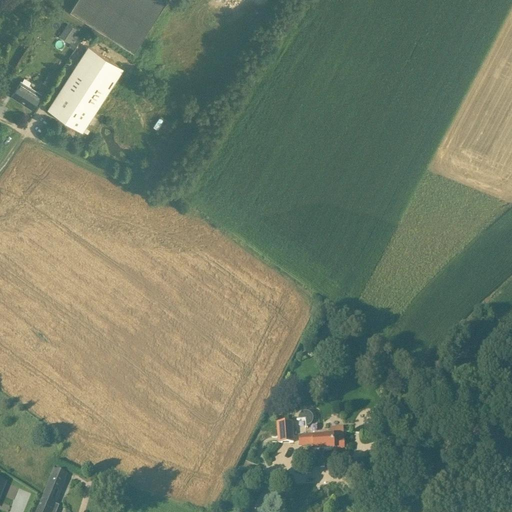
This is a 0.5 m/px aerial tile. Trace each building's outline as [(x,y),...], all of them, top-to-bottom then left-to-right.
[(76,0),(70,9),(134,51),(166,0),(76,0)] [(68,23),(59,36),(68,43),(77,30),(68,23)] [(82,130),(122,69),(88,47),(48,108),(82,130)] [(41,94),(21,81),(12,95),(31,108),(41,94)] [(299,412),(297,422),(311,425),(313,415),(299,412)] [(292,422),(276,423),(278,445),(294,443),(292,422)] [(314,435),(299,436),(299,447),(313,446),(313,451),(333,450),(345,449),(343,427),(331,428),(331,436),(314,437),(314,435)] [(42,499),(36,511),(56,511),(59,506),(58,506),(55,505),(56,502),(62,489),(65,481),(51,476),(42,499)] [(99,481),(97,487),(110,492),(112,486),(99,481)]
